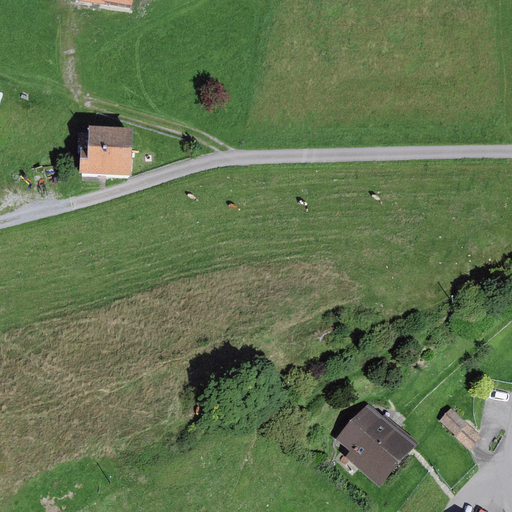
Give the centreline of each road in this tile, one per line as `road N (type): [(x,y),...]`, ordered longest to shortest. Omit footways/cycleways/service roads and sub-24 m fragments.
road 1 (track): [(511,152),(238,158),(0,224)]
road 2 (track): [(238,158),(75,95),(72,12)]
